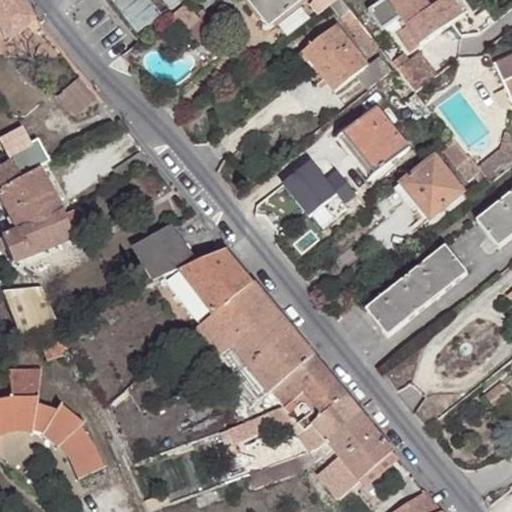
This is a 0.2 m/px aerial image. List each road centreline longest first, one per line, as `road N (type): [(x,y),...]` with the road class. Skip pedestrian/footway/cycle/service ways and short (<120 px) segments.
road 1 (residential): [(46,0),(465,498)]
road 2 (unknown): [(363,376),(511,257)]
